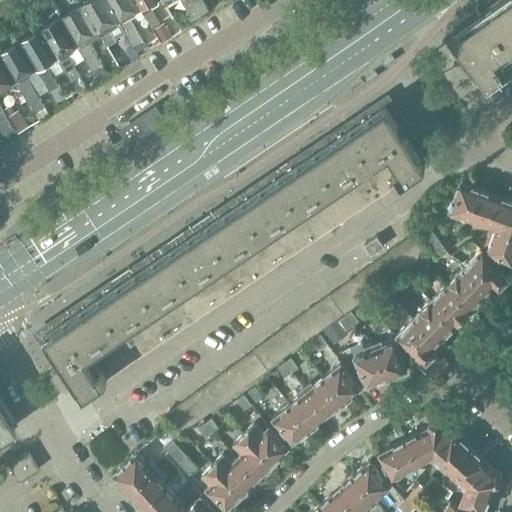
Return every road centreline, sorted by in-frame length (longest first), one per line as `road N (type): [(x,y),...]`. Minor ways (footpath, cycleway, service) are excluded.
road 1 (residential): [(483,145),(57,437)]
road 2 (tertiary): [(0,278),(352,45)]
road 3 (residential): [(0,181),(255,19)]
road 4 (residential): [(456,382),(324,458),(273,511)]
